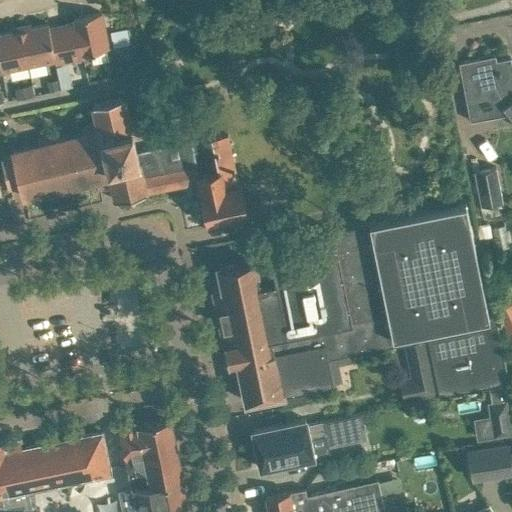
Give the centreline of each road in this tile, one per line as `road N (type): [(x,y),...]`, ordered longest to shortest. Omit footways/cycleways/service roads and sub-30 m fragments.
road 1 (residential): [(194,362),(168,240),(136,232),(0,261)]
road 2 (residential): [(194,362),(0,405)]
road 3 (residential): [(225,511),(194,362)]
